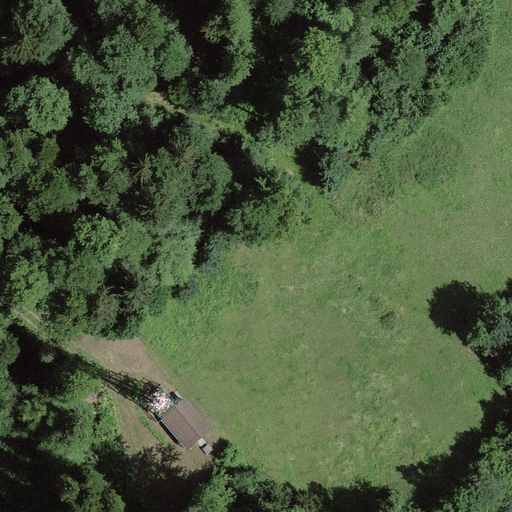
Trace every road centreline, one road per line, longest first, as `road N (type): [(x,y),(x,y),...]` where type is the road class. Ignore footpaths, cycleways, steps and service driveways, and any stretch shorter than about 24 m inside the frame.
road 1 (track): [(0,82),(102,85),(251,135),(295,161),(309,191),(311,225)]
road 2 (track): [(0,308),(56,346),(115,364)]
